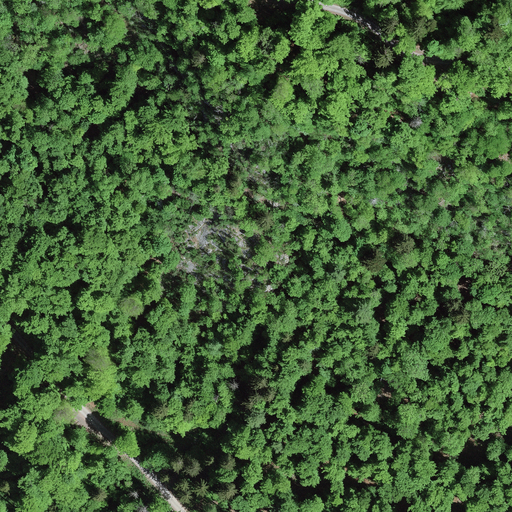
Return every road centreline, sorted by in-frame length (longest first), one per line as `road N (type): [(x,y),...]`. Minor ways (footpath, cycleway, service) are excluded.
road 1 (track): [(76,404),(215,452),(315,481),(360,482),(439,511)]
road 2 (track): [(184,511),(0,316)]
road 3 (track): [(296,0),(349,14),(421,57),(511,68)]
